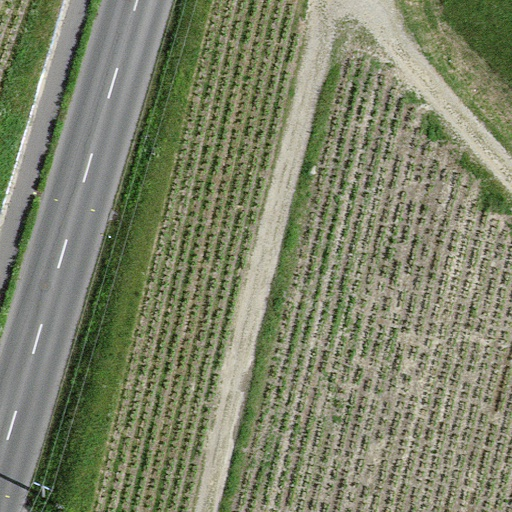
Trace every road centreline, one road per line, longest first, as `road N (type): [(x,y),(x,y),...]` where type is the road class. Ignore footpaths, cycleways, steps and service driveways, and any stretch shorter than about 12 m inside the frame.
road 1 (track): [(332,0),(208,511)]
road 2 (tertiary): [(0,463),(137,0)]
road 3 (track): [(511,180),(349,0)]
